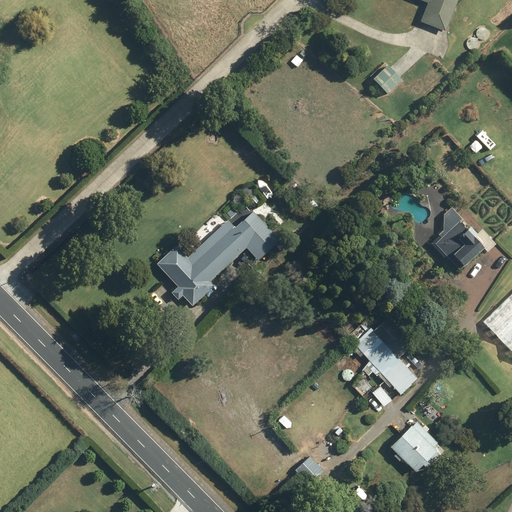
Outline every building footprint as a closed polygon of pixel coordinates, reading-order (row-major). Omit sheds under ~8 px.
[(423,0),(430,3),(422,21),(447,31),(459,0),(423,0)] [(482,26),(465,45),(474,53),(491,34),(482,26)] [(402,82),(388,67),(375,79),(389,94),(402,82)] [(353,92),(348,88),(337,100),(342,104),(353,92)] [(356,118),(370,105),(364,99),(350,112),(356,118)] [(370,105),(356,118),(362,124),(376,110),(370,105)] [(258,194),(249,203),(254,208),(262,199),(258,194)] [(180,287),(173,293),(180,300),(184,296),(194,307),(215,286),(211,282),(247,248),(260,261),(282,240),(255,212),(237,229),(229,221),(189,258),(177,246),(158,264),(180,287)] [(460,222),(437,244),(461,270),(466,265),(467,267),(487,248),(477,238),(480,235),(473,227),(469,231),(460,222)] [(511,290),(481,322),(511,351),(511,290)] [(372,329),(356,344),(402,395),(419,380),(400,359),(414,346),(390,318),(375,332),(372,329)] [(393,401),(382,387),(374,394),(386,407),(393,401)] [(414,426),(392,448),(417,472),(424,465),(428,469),(443,455),(435,447),(439,443),(428,432),(430,430),(426,426),(424,429),(418,423),(414,427),(414,426)] [(330,431),(321,424),(310,438),(319,444),(330,431)] [(487,428),(480,436),(485,440),(492,433),(487,428)] [(311,457),(295,472),(309,487),(325,471),(311,457)]
